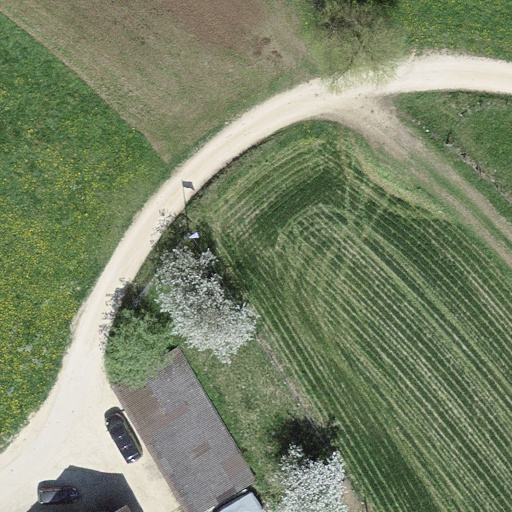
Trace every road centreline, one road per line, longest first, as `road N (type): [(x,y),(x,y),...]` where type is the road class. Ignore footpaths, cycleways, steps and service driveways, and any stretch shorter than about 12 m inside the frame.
road 1 (track): [(511,79),(406,77),(341,93),(234,141),(183,184),(133,248),(91,334)]
road 2 (unclassified): [(91,334),(49,437),(0,486)]
